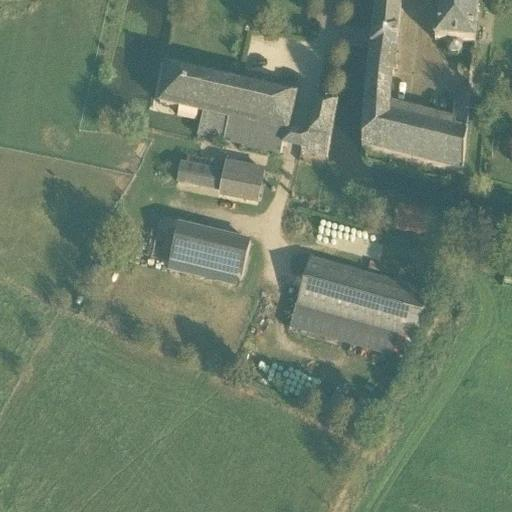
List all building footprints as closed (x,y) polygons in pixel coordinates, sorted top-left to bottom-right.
[(377,0),(375,29),(375,30),(374,33),(398,35),(401,0),(377,0)] [(462,45),(475,46),(479,0),(439,0),(436,43),(447,44),(462,45)] [(397,41),(398,35),(374,33),(374,39),(373,47),(373,48),(362,150),(464,176),(471,95),(459,93),(456,93),(452,131),(388,115),(392,77),(394,78),(396,51),(397,41)] [(461,49),(462,45),(447,44),(447,48),(450,52),(458,52),(461,49)] [(283,152),(287,135),(296,97),(240,84),(167,67),(160,106),(229,122),(224,142),(282,156),(283,152)] [(328,144),(337,106),(316,101),(308,140),(328,144)] [(325,161),(328,144),(308,140),(300,138),(287,135),(283,152),(295,154),(325,161)] [(220,200),(255,206),(262,171),(226,165),(225,174),(178,165),(174,188),(220,196),(220,200)] [(399,207),(393,232),(425,241),(431,215),(399,207)] [(170,264),(222,276),(241,281),(249,246),(179,229),(170,264)] [(430,295),(347,271),(310,261),(290,332),(390,360),(397,337),(416,342),(430,295)]
